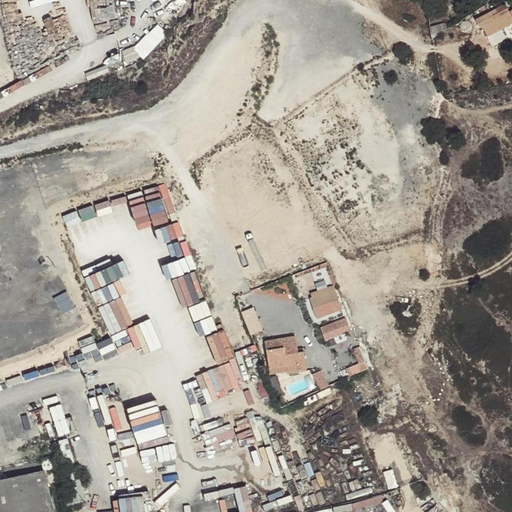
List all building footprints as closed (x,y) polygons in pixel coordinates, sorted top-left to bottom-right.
[(502,8),(496,11),(499,17),(505,14),(502,8)] [(495,10),(482,17),(485,23),(487,26),(483,28),(488,37),(505,28),(499,17),(496,11),(495,10)] [(134,48),(145,59),(169,34),(158,23),(134,48)] [(445,23),(430,27),(431,40),(447,29),(445,23)] [(153,214),(175,207),(166,183),(144,191),(153,214)] [(311,294),(312,297),(335,289),(334,286),(311,294)] [(310,298),(317,318),(338,311),(334,300),(338,299),(335,289),(312,297),(310,298)] [(255,307),(243,311),(252,335),(265,330),(255,307)] [(340,328),(349,324),(347,318),(315,330),(317,336),(327,333),(340,328)] [(129,327),(137,353),(150,349),(142,323),(129,327)] [(231,354),(230,337),(223,337),(223,338),(204,340),(206,366),(226,364),(225,354),(231,354)] [(288,373),(306,370),(303,352),(297,353),(295,337),(266,341),(271,373),(288,371),(288,373)] [(235,362),(202,372),(206,387),(213,385),(215,394),(242,386),(235,362)] [(323,370),(314,374),(321,389),(330,385),(323,370)] [(137,441),(166,437),(164,420),(135,424),(137,441)] [(236,450),(242,480),(273,474),(267,444),(236,450)] [(0,511),(53,511),(44,472),(0,482),(0,511)] [(241,511),(252,511),(247,486),(236,488),(241,511)] [(146,511),(144,495),(114,499),(115,511),(146,511)]
